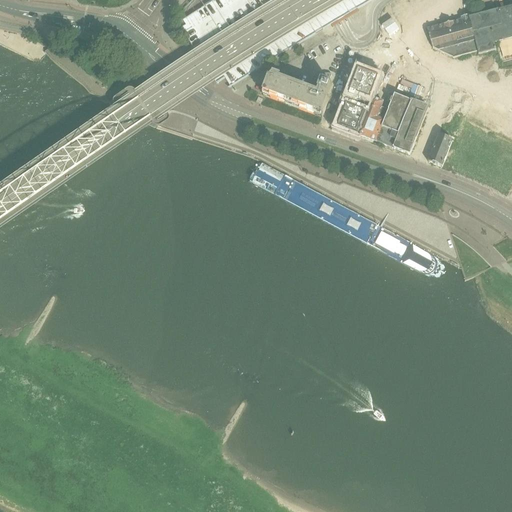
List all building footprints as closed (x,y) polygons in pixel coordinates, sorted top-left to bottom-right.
[(511,6),(481,15),(480,15),(484,30),(491,28),(495,44),(511,39),(511,6)] [(428,29),(427,29),(431,44),(446,52),(474,45),(477,50),(495,46),(495,44),(491,28),(484,30),(480,15),(476,16),(469,18),(469,16),(461,18),(461,20),(456,22),(428,29)] [(236,32),(242,42),(259,31),(253,21),(236,32)] [(358,72),(337,128),(340,129),(357,135),(370,102),(372,98),(378,79),(362,73),(358,72)] [(269,79),(263,95),(322,117),(328,101),(323,99),(324,96),(323,96),(324,93),(328,95),(332,85),(329,84),(332,75),(328,74),(325,74),(324,75),(321,76),(318,79),(315,87),(319,89),(318,91),(319,92),(317,97),(279,83),(281,79),(281,78),(273,75),(273,76),(270,79),(269,79)] [(128,95),(131,99),(137,108),(139,111),(149,125),(155,121),(145,107),(143,104),(134,91),(133,92),(132,92),(128,95)] [(420,130),(428,108),(407,100),(395,96),(388,111),(377,142),(406,154),(410,155),(420,130)] [(377,142),(388,111),(382,108),(384,103),(372,99),(370,102),(361,128),(360,128),(360,129),(358,135),(377,142)] [(474,160),(471,168),(498,179),(504,177),(508,169),(482,158),(485,152),(491,150),(484,147),(494,143),(505,148),(509,146),(511,138),(496,132),(492,133),(487,131),(474,136),(476,141),(473,148),(467,145),(464,147),(469,158),(474,160)] [(429,163),(442,168),(453,141),(440,136),(439,135),(429,163)]
